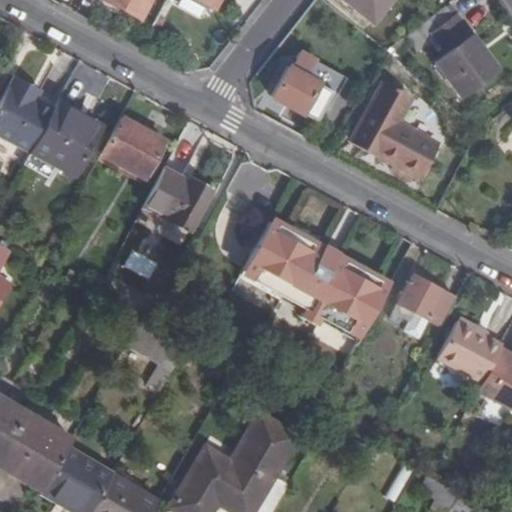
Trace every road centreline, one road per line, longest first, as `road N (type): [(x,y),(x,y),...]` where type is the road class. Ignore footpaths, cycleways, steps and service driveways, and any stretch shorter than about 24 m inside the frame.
road 1 (residential): [(209,107),(511,273)]
road 2 (residential): [(9,0),(209,107)]
road 3 (residential): [(291,0),(209,107)]
